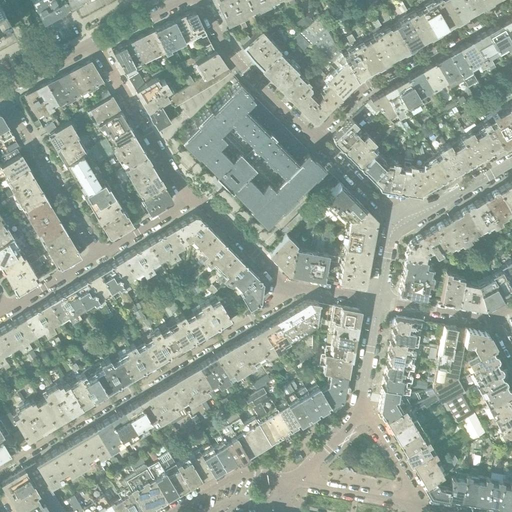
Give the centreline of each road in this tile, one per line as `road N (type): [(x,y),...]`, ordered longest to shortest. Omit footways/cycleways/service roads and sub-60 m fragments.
road 1 (residential): [(0,468),(289,287)]
road 2 (residential): [(314,140),(365,87),(511,3)]
road 3 (residential): [(99,254),(1,92)]
road 4 (residential): [(314,140),(225,49),(199,0)]
road 5 (residential): [(188,201),(95,45)]
road 6 (residential): [(289,287),(188,201)]
road 7 (residential): [(394,219),(430,210),(511,162)]
road 8 (residential): [(414,504),(285,482)]
road 9 (residential): [(285,482),(234,476),(173,511)]
